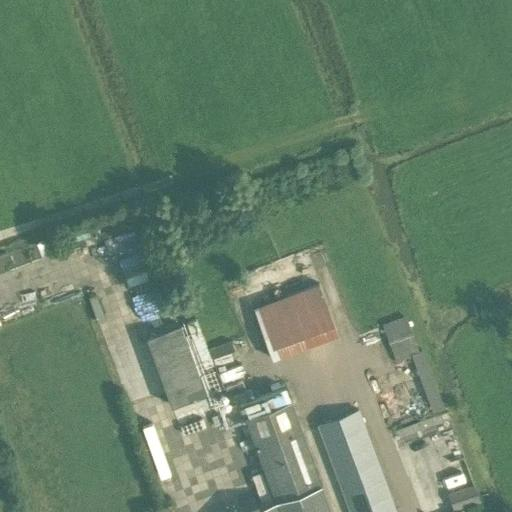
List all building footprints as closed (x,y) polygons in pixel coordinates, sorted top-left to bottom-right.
[(317,283),(254,306),(273,358),(336,335),(317,283)] [(405,315),(385,322),(398,359),(411,354),(419,352),(419,350),(405,315)] [(181,323),(147,335),(165,383),(172,404),(207,391),(199,371),(181,323)] [(419,352),(411,354),(433,413),(444,409),(422,349),(419,350),(419,352)] [(245,415),(275,498),(237,511),(330,511),(290,399),(245,415)] [(352,511),(396,511),(359,409),(320,424),(352,511)] [(474,485),(449,493),(455,509),(480,500),(474,485)]
